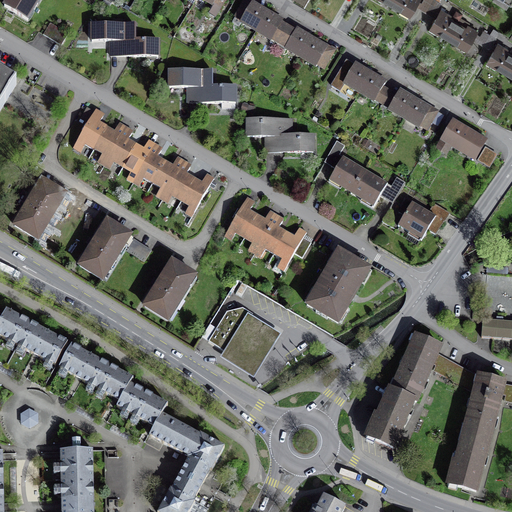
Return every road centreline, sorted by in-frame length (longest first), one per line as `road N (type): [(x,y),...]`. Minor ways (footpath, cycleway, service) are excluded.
road 1 (residential): [(0,37),(427,285)]
road 2 (primary): [(0,256),(198,373),(279,433)]
road 3 (residential): [(278,0),(511,138)]
road 4 (tertiary): [(427,285),(316,421)]
road 5 (tertiary): [(511,165),(427,285)]
road 6 (primary): [(325,458),(454,511)]
